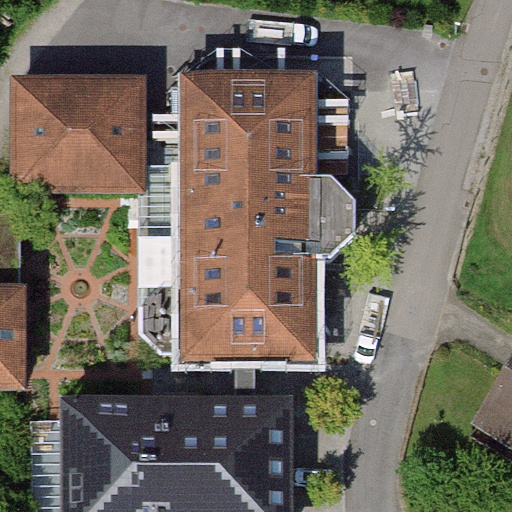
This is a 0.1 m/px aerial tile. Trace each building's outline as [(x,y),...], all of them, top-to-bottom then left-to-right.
[(316,74),(187,74),(186,367),(316,368),(316,74)] [(148,95),(17,96),(18,208),(149,208),(148,95)] [(185,276),(152,277),(152,343),(185,343),(185,276)] [(0,303),(0,415),(36,416),(37,304),(0,303)] [(511,389),(486,435),(511,449),(511,389)] [(299,511),(298,401),(64,403),(65,511),(299,511)]
